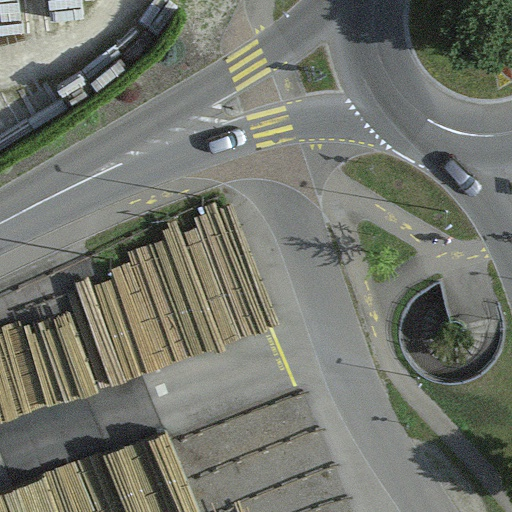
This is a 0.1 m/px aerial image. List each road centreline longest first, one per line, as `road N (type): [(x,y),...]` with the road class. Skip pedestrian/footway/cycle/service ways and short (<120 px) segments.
road 1 (unclassified): [(221,111),(288,215),(359,418),(424,511)]
road 2 (residential): [(0,227),(221,111)]
road 3 (residential): [(221,111),(361,59)]
road 4 (primary): [(361,59),(399,119),(462,151)]
